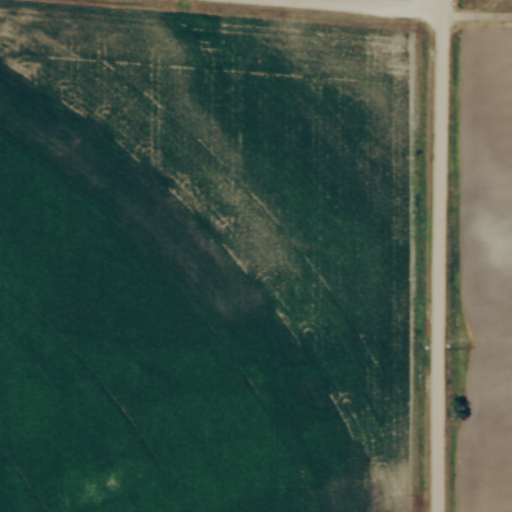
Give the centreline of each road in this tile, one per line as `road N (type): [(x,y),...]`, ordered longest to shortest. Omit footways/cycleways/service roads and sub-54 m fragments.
road 1 (residential): [(444,0),(443,511)]
road 2 (residential): [(264,0),(444,8)]
